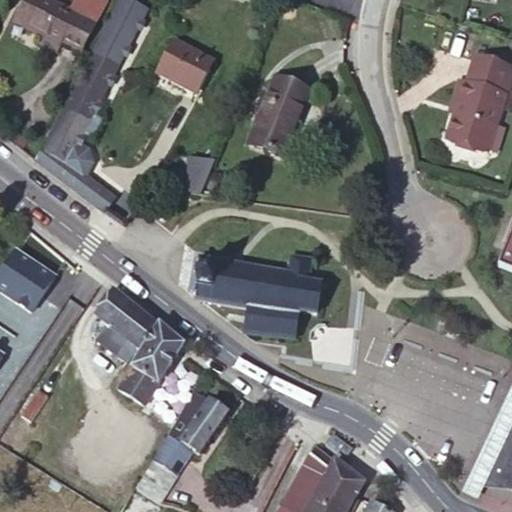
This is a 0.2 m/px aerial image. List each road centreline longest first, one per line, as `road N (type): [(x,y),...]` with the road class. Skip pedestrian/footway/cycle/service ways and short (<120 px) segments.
road 1 (residential): [(456,511),(379,436),(249,369),(0,172)]
road 2 (residential): [(425,239),(372,77),(376,0)]
